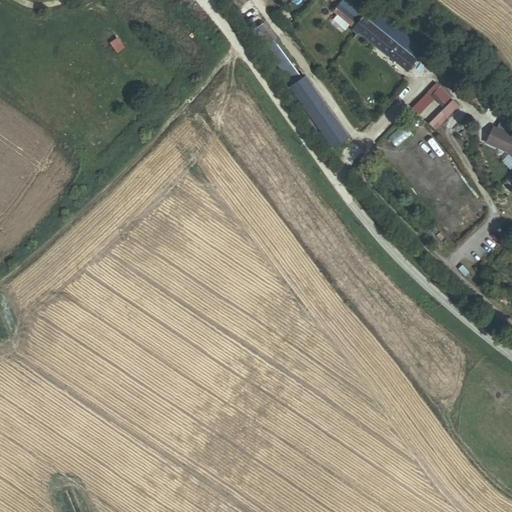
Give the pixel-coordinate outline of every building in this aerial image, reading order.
[(360,32),(365,25),(339,4),(334,10),(360,32)] [(407,71),(416,59),(369,20),(365,25),(360,32),(407,71)] [(263,46),(274,38),(263,22),(251,30),(263,46)] [(118,51),(125,42),(115,34),(108,42),(118,51)] [(277,67),(289,59),(274,38),(263,46),(272,60),(277,67)] [(290,86),(302,78),(289,59),(277,67),(290,86)] [(272,71),(277,67),(272,60),(267,64),(272,71)] [(333,148),(348,138),(305,76),(302,78),(290,86),(333,148)] [(435,82),(411,106),(418,113),(434,98),(442,106),(451,97),(435,82)] [(435,129),(458,105),(451,98),(428,122),(435,129)] [(511,135),(493,126),(484,142),(511,155),(511,135)]
